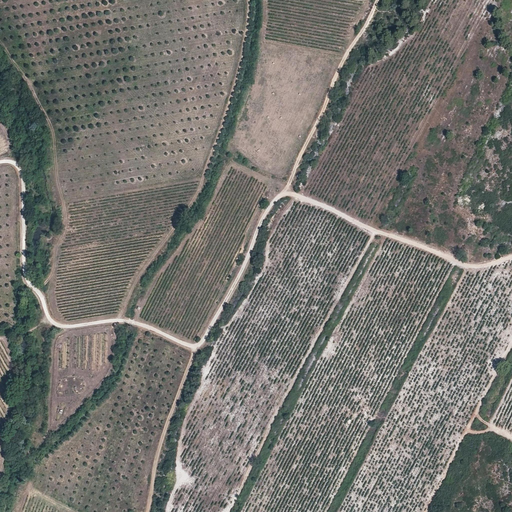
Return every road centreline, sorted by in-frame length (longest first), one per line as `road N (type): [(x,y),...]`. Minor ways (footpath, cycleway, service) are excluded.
road 1 (track): [(0,159),(13,158),(18,167),(24,274),(49,319),(62,326),(131,321),(193,346),(238,276),(264,214),(285,194),(460,265),(511,257)]
road 2 (track): [(285,194),(379,0)]
road 3 (track): [(193,346),(146,511)]
